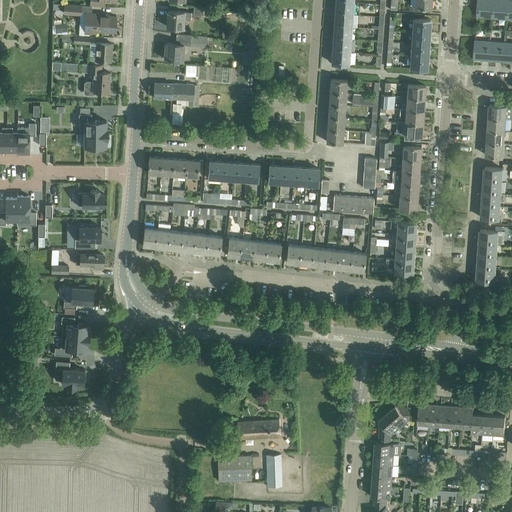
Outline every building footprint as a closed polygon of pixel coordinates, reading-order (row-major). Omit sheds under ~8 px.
[(431,0),(415,0),(415,7),(431,8),(431,0)] [(477,0),(477,16),(491,17),(492,0),(477,0)] [(507,0),(492,0),(491,17),(506,18),(507,0)] [(336,1),(335,13),(352,14),(353,2),(336,1)] [(83,5),(65,4),(64,13),(82,15),(83,5)] [(194,6),(194,7),(193,15),(211,16),(212,8),(194,6)] [(167,26),(177,27),(183,28),(183,20),(190,20),(191,12),(168,11),(167,26)] [(242,20),(262,22),(262,14),(243,12),(242,20)] [(79,29),(79,35),(89,36),(89,34),(94,34),(95,31),(115,32),(116,16),(98,15),(98,13),(86,13),(85,29),(79,29)] [(335,13),(335,25),(351,27),(352,14),(335,13)] [(414,18),(413,31),(429,32),(430,19),(414,18)] [(53,23),(54,32),(67,32),(67,22),(53,23)] [(335,25),(334,37),(350,38),(351,27),(335,25)] [(429,32),(413,31),(412,43),(428,44),(429,32)] [(191,35),(176,33),(175,43),(166,43),(164,59),(182,60),(184,45),(191,45),(191,35)] [(89,36),(79,35),(62,34),(62,41),(89,44),(90,36),(89,36)] [(334,37),(333,50),(349,51),(350,38),(334,37)] [(490,41),(475,40),(474,59),(488,60),(490,41)] [(252,41),(250,68),(258,69),(260,42),(252,41)] [(504,42),(490,41),(488,60),(503,61),(504,42)] [(97,42),(96,57),(89,57),(88,64),(101,65),(101,61),(111,61),(112,43),(97,42)] [(511,42),(504,42),(503,61),(511,61),(511,42)] [(428,44),(412,43),(411,55),(428,57),(428,44)] [(333,50),(332,63),(348,64),(349,54),(349,51),(333,50)] [(428,57),(411,55),(410,68),(427,69),(428,57)] [(52,61),(52,67),(60,68),(60,70),(79,72),(79,63),(52,61)] [(82,64),(81,71),(94,72),(93,81),(86,81),(84,82),(84,92),(84,93),(93,94),(95,93),(95,91),(99,91),(109,92),(110,72),(101,72),(101,65),(88,64),(82,64)] [(185,75),(195,76),(196,65),(185,64),(185,75)] [(331,79),(330,92),(346,93),(347,80),(331,79)] [(153,97),(188,99),(188,106),(198,106),(199,85),(154,82),(153,97)] [(379,82),(374,82),(374,95),(353,93),(378,95),(379,92),(379,82)] [(425,85),(408,84),(407,97),(425,98),(425,85)] [(330,92),(329,105),(345,106),(346,93),(330,92)] [(378,95),(353,93),(352,104),(373,105),(373,107),(377,107),(378,95)] [(381,99),(380,107),(386,108),(393,108),(394,96),(384,95),(381,95),(381,99)] [(407,97),(406,109),(424,110),(425,98),(407,97)] [(186,121),(186,107),(181,107),(181,103),(173,102),(172,121),(186,121)] [(511,106),(489,104),(488,117),(506,118),(511,118),(511,106)] [(345,106),(329,105),(328,116),(344,117),(345,106)] [(386,108),(380,107),(379,116),(380,116),(380,120),(387,121),(388,116),(385,116),(386,108)] [(400,108),(399,115),(405,116),(405,122),(423,123),(424,110),(406,109),(400,108)] [(80,134),(84,134),(84,133),(108,133),(108,128),(106,128),(106,120),(91,120),(91,114),(79,114),(79,120),(80,120),(80,134)] [(49,132),(49,124),(50,117),(41,117),(41,124),(41,131),(46,132),(49,132)] [(328,117),(327,130),(343,131),(344,118),(328,117)] [(506,118),(488,117),(487,130),(505,131),(506,118)] [(29,127),(17,127),(17,132),(18,132),(18,150),(17,150),(17,151),(29,152),(29,135),(35,135),(36,122),(29,122),(29,127)] [(404,134),(404,140),(420,141),(420,135),(422,136),(423,123),(405,122),(404,134)] [(12,127),(7,127),(7,149),(17,150),(18,150),(18,132),(17,132),(12,132),(12,127)] [(327,130),(326,141),(343,142),(343,131),(327,130)] [(505,131),(487,130),(487,142),(504,143),(505,131)] [(375,132),(371,132),(371,133),(365,133),(365,144),(375,145),(375,132)] [(84,133),(84,134),(84,146),(106,146),(106,138),(108,138),(108,133),(84,133)] [(380,148),(380,156),(385,157),(387,157),(388,142),(381,141),(380,145),(380,148)] [(504,143),(487,142),(486,155),(503,156),(504,143)] [(403,145),(402,158),(420,159),(421,147),(403,145)] [(162,157),(149,156),(148,173),(161,174),(162,157)] [(173,174),(174,158),(162,157),(161,174),(173,174)] [(377,158),(365,157),(364,172),(375,173),(377,158)] [(174,158),(173,174),(186,175),(187,159),(174,158)] [(420,159),(402,158),(402,171),(419,172),(420,159)] [(199,160),(187,159),(186,175),(198,176),(199,160)] [(209,171),(208,177),(220,178),(221,161),(209,161),(209,171)] [(221,161),(220,178),(232,179),(233,162),(221,161)] [(233,162),(232,179),(245,180),(246,163),(233,162)] [(246,163),(245,180),(258,180),(259,174),(259,164),(246,163)] [(269,165),(268,175),(268,181),(281,182),(282,166),(269,165)] [(294,167),(282,166),(281,182),(293,183),(294,167)] [(306,167),(294,167),(293,183),(305,184),(306,167)] [(306,167),(305,184),(308,184),(318,185),(319,168),(306,167)] [(485,167),(484,180),(502,181),(502,168),(495,168),(485,167)] [(384,169),(377,169),(376,169),(375,175),(375,181),(381,182),(381,174),(384,174),(384,169)] [(419,172),(402,171),(401,183),(418,184),(419,172)] [(375,173),(364,172),(362,187),(374,188),(375,173)] [(329,179),(322,179),(321,192),(328,192),(329,179)] [(502,181),(484,180),(483,192),(501,193),(502,181)] [(395,183),(394,195),(400,196),(417,197),(418,184),(401,183),(395,183)] [(104,193),(99,193),(99,190),(90,190),(90,193),(77,193),(77,205),(104,206),(104,193)] [(483,192),(482,204),(500,206),(501,194),(483,192)] [(374,197),(334,194),(333,210),(373,213),(374,197)] [(29,212),(30,195),(17,195),(17,197),(18,197),(17,219),(17,224),(36,224),(36,212),(29,212)] [(417,197),(400,196),(399,208),(417,210),(417,197)] [(17,197),(6,197),(6,211),(0,211),(0,223),(6,224),(6,219),(17,219),(18,197),(17,197)] [(173,211),(173,202),(173,205),(159,204),(159,210),(173,211)] [(186,203),(173,202),(173,211),(173,214),(185,215),(186,203)] [(194,203),(186,203),(185,215),(193,215),(193,216),(198,217),(199,207),(194,206),(194,203)] [(482,204),(481,217),(491,218),(496,219),(499,219),(500,206),(482,204)] [(199,207),(198,217),(198,218),(210,218),(211,214),(212,208),(199,207)] [(250,207),(250,213),(249,219),(257,222),(258,214),(259,208),(250,207)] [(230,209),(229,215),(238,216),(237,219),(240,226),(244,226),(245,210),(241,210),(232,209),(230,209)] [(356,218),(343,217),(343,227),(355,228),(355,224),(356,218)] [(416,222),(391,221),(390,227),(397,228),(397,234),(415,235),(416,222)] [(75,226),(75,247),(96,247),(96,246),(95,246),(95,240),(101,240),(101,226),(75,226)] [(157,228),(145,227),(143,245),(155,246),(157,228)] [(157,228),(155,246),(168,248),(170,230),(157,228)] [(480,229),(479,242),(497,243),(498,231),(480,229)] [(170,230),(168,248),(180,249),(182,231),(170,230)] [(182,231),(180,249),(193,251),(196,233),(182,231)] [(196,233),(193,251),(206,252),(209,235),(196,233)] [(397,234),(396,246),(414,247),(415,235),(397,234)] [(222,236),(209,235),(207,252),(220,254),(222,236)] [(242,239),(229,237),(227,255),(240,256),(242,239)] [(254,240),(242,239),(240,256),(252,258),(254,240)] [(254,240),(252,258),(265,259),(267,241),(254,240)] [(267,241),(265,259),(279,261),(281,243),(267,241)] [(479,242),(478,255),(496,256),(497,243),(479,242)] [(301,245),(288,244),(286,262),(299,263),(301,245)] [(301,245),(299,263),(312,265),(314,247),(301,245)] [(396,246),(395,259),(413,260),(414,247),(396,246)] [(327,248),(314,247),(312,265),(325,266),(327,248)] [(327,248),(325,266),(337,268),(339,250),(327,248)] [(339,250),(337,268),(349,269),(351,251),(339,250)] [(351,251),(349,269),(363,271),(364,261),(365,253),(351,251)] [(103,267),(103,254),(81,253),(81,254),(76,254),(75,264),(93,264),(93,267),(103,267)] [(496,256),(478,255),(478,267),(495,269),(496,256)] [(413,260),(395,259),(386,258),(385,271),(412,273),(413,260)] [(52,265),(52,273),(68,273),(68,265),(52,265)] [(495,269),(478,267),(477,280),(494,281),(495,269)] [(64,300),(64,307),(76,308),(77,302),(92,303),(93,288),(86,287),(86,285),(79,284),(79,287),(72,286),(71,301),(64,300)] [(62,316),(61,322),(62,322),(61,335),(90,338),(90,332),(88,332),(89,324),(74,323),(74,317),(62,316)] [(55,347),(54,354),(72,356),(72,349),(87,350),(87,342),(89,343),(90,338),(61,335),(61,347),(55,347)] [(56,360),(56,368),(63,369),(62,383),(67,383),(67,387),(75,387),(76,384),(83,385),(84,370),(69,368),(70,362),(56,360)] [(226,398),(225,414),(243,415),(244,398),(226,398)] [(419,404),(418,414),(417,423),(428,423),(430,404),(419,404)] [(441,405),(430,404),(428,423),(439,424),(441,405)] [(396,405),(387,412),(400,427),(408,420),(408,419),(414,420),(415,408),(400,407),(398,408),(396,405)] [(452,406),(441,405),(439,424),(450,425),(452,406)] [(462,407),(452,406),(450,425),(461,426),(462,407)] [(462,407),(461,426),(472,427),(473,414),(473,408),(462,407)] [(400,427),(387,412),(379,420),(381,423),(380,424),(379,436),(391,437),(391,434),(400,427)] [(484,415),(473,414),(472,427),(472,433),(482,434),(484,415)] [(494,416),(484,415),(482,434),(493,435),(494,416)] [(505,416),(494,416),(493,435),(504,435),(505,416)] [(238,438),(280,436),(279,419),(237,421),(238,438)] [(391,437),(379,436),(378,442),(375,442),(375,453),(394,454),(400,455),(401,453),(401,445),(400,443),(390,443),(391,437)] [(267,454),(267,468),(268,486),(282,486),(281,453),(267,454)] [(393,465),(394,454),(375,453),(374,463),(393,465)] [(217,456),(218,481),(251,479),(250,455),(217,456)] [(413,463),(412,466),(417,467),(417,463),(418,456),(413,455),(409,455),(408,462),(413,463)] [(393,465),(374,463),(373,474),(392,476),(393,465)] [(392,476),(373,474),(372,485),(391,486),(392,476)] [(391,486),(372,485),(371,496),(374,496),(374,502),(386,503),(387,497),(390,497),(391,486)] [(442,490),(441,494),(441,500),(448,500),(449,491),(442,490)] [(225,510),(226,502),(216,501),(215,510),(225,510)] [(386,503),(374,502),(373,511),(391,511),(386,506),(386,503)]
